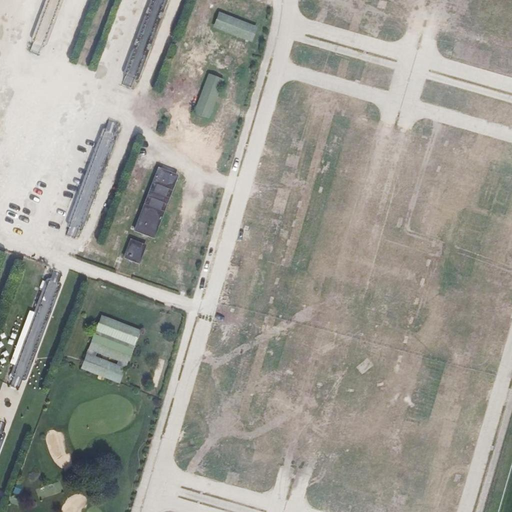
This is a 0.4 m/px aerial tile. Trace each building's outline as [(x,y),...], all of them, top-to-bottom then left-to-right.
[(47,0),(28,50),(37,53),(56,0),(47,0)] [(151,0),(121,84),(129,87),(161,0),(151,0)] [(252,42),(258,26),(218,12),(213,28),(252,42)] [(70,57),(78,31),(68,28),(61,54),(70,57)] [(193,113),(209,119),(224,79),(208,73),(193,113)] [(65,235),(73,238),(115,123),(107,120),(65,235)] [(133,230),(152,237),(176,175),(157,168),(133,230)] [(123,258),(137,263),(144,245),(130,239),(123,258)] [(10,384),(18,387),(60,273),(52,270),(10,384)] [(80,367),(117,382),(137,330),(101,316),(80,367)]
